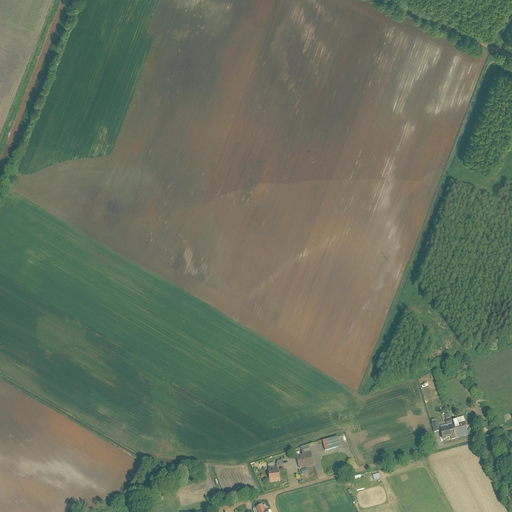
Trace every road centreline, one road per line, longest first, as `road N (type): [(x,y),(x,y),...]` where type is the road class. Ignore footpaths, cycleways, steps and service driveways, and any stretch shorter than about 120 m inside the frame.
road 1 (residential): [(212,511),(511,428)]
road 2 (unclassified): [(387,0),(511,57)]
